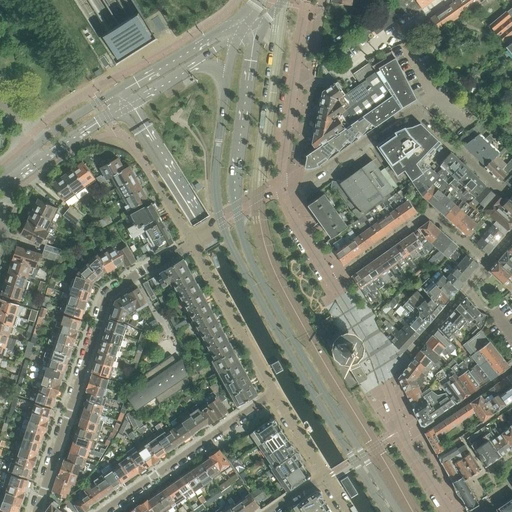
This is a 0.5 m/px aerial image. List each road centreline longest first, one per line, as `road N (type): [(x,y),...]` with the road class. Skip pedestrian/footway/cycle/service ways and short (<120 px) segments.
road 1 (tertiary): [(399,511),(255,272),(237,213)]
road 2 (tertiary): [(221,223),(386,511)]
road 3 (residential): [(192,242),(108,296),(36,511)]
road 4 (secondary): [(246,23),(216,30),(42,142)]
road 5 (residential): [(273,392),(101,511)]
road 6 (residential): [(381,362),(287,215),(280,187)]
road 7 (secondary): [(22,164),(196,65)]
road 8 (residential): [(280,187),(306,0)]
road 9 (tertiary): [(237,213),(235,159),(253,30)]
road 10 (residential): [(424,122),(410,109),(309,177),(280,187)]
road 11 (residential): [(192,242),(273,392)]
road 12 (tertiary): [(227,79),(215,172),(221,223)]
road 13 (residential): [(406,442),(511,367)]
